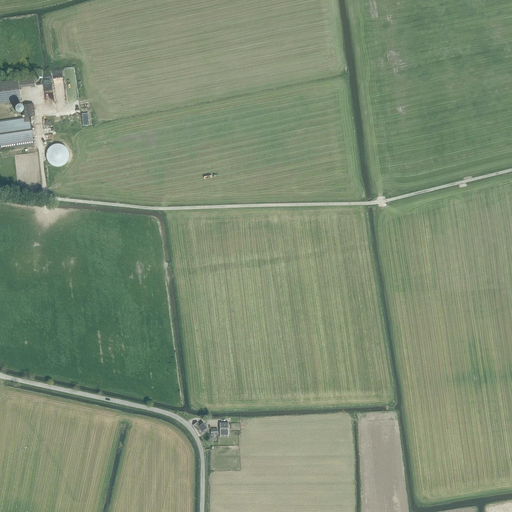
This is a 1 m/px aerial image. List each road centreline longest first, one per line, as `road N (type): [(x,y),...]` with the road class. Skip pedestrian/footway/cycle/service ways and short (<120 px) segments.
road 1 (track): [(511,170),(370,203),(146,208),(0,192)]
road 2 (tertiary): [(201,511),(202,453),(180,419),(0,375)]
